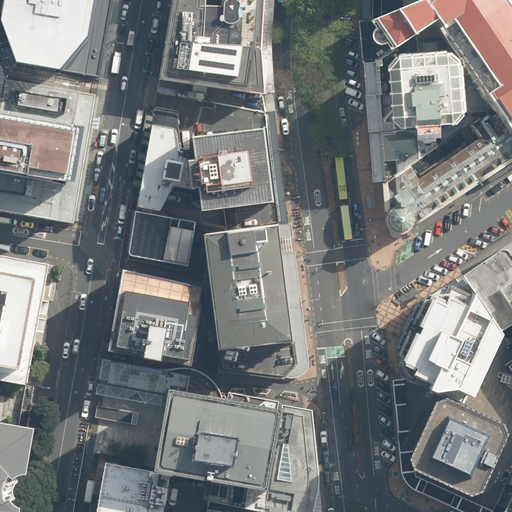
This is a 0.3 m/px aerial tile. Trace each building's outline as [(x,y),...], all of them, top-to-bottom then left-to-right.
[(5,0),(3,12),(19,55),(63,62),(92,29),(96,0),(5,0)] [(207,87),(263,97),(258,52),(261,0),(171,0),(160,79),(187,83),(207,87)] [(430,1),(429,0),(413,0),(398,6),(379,13),(377,14),(371,16),(371,19),(366,19),(360,19),(363,63),(364,63),(369,62),(375,62),(392,49),(398,45),(416,32),(422,29),(440,16),(430,1)] [(360,0),(362,17),(366,16),(371,16),(377,14),(379,13),(398,6),(413,0),(360,0)] [(511,0),(429,0),(430,1),(440,16),(445,23),(487,86),(490,91),(499,103),(508,118),(511,123),(511,0)] [(369,62),(364,63),(366,96),(368,127),(369,133),(373,183),(383,182),(385,182),(386,182),(386,181),(399,173),(411,165),(420,158),(438,146),(472,123),(488,112),(499,104),(490,91),(487,86),(445,23),(440,16),(422,29),(416,32),(398,45),(392,49),(375,62),(369,62)] [(2,112),(0,111),(0,210),(57,220),(73,223),(73,222),(95,97),(95,96),(80,93),(8,81),(2,112)] [(157,93),(174,96),(175,93),(175,90),(158,87),(157,89),(157,93)] [(197,116),(190,137),(263,127),(273,202),(200,212),(196,189),(189,190),(172,187),(158,212),(158,215),(195,221),(219,225),(219,230),(279,222),(263,97),(207,87),(205,92),(197,116)] [(511,123),(508,118),(499,104),(488,112),(472,123),(438,146),(420,158),(411,165),(399,173),(386,181),(386,182),(385,182),(383,182),(384,194),(386,213),(387,219),(387,223),(389,227),(390,229),(391,230),(393,231),(396,233),(400,234),(402,234),(404,234),(407,234),(410,232),(413,230),(416,228),(443,210),(442,209),(461,196),(480,183),(481,184),(508,166),(507,165),(511,161),(511,123)] [(177,111),(153,108),(135,209),(158,212),(172,187),(189,190),(186,160),(181,160),(177,111)] [(273,202),(263,127),(190,137),(193,160),(188,160),(186,160),(189,190),(196,189),(200,212),(273,202)] [(372,209),(376,209),(374,196),(370,197),(366,197),(368,209),(372,209)] [(158,215),(134,211),(127,256),(187,266),(189,256),(195,221),(158,215)] [(284,377),(297,366),(294,345),(279,222),(219,230),(203,232),(207,264),(210,285),(201,286),(198,302),(201,302),(197,322),(205,321),(214,320),(218,354),(219,370),(284,377)] [(511,255),(510,253),(507,252),(502,252),(465,274),(502,334),(511,327),(511,255)] [(51,264),(0,255),(0,377),(30,383),(51,264)] [(201,286),(123,272),(109,346),(107,355),(173,367),(188,370),(189,368),(197,322),(201,302),(198,302),(201,286)] [(502,334),(465,274),(415,305),(400,336),(403,373),(435,388),(433,393),(440,396),(461,393),(477,400),(506,339),(502,334)] [(477,400),(461,393),(440,396),(433,393),(435,388),(403,373),(410,468),(415,480),(483,511),(492,511),(511,469),(511,348),(506,339),(477,400)] [(172,374),(112,364),(111,369),(108,384),(163,393),(150,470),(171,473),(164,511),(210,511),(210,510),(220,511),(314,511),(319,483),(318,465),(313,410),(281,404),(222,395),(207,392),(187,389),(187,386),(188,381),(189,376),(181,375),(172,374)] [(95,418),(98,418),(136,424),(138,412),(97,406),(95,418)] [(34,426),(0,420),(0,511),(20,511),(21,507),(16,504),(12,499),(11,491),(12,484),(14,479),(20,475),(29,474),(34,426)] [(96,511),(164,511),(171,473),(150,470),(106,462),(96,511)] [(511,511),(511,469),(492,511),(511,511)] [(90,502),(94,481),(87,480),(84,501),(90,502)]
